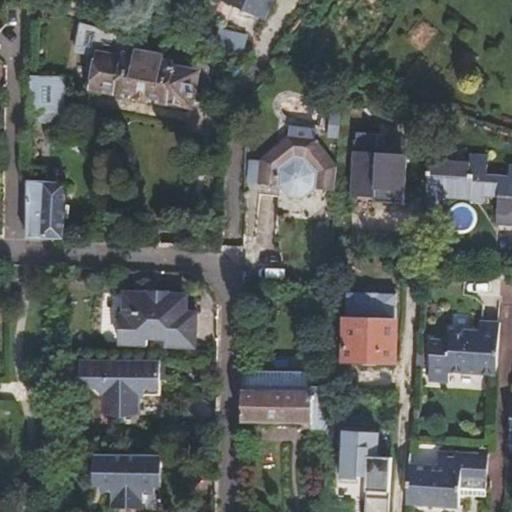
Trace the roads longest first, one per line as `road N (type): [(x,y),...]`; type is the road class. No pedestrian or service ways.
road 1 (residential): [(9,249),(206,262),(223,276),(231,304),(222,511)]
road 2 (residential): [(12,45),(9,249)]
